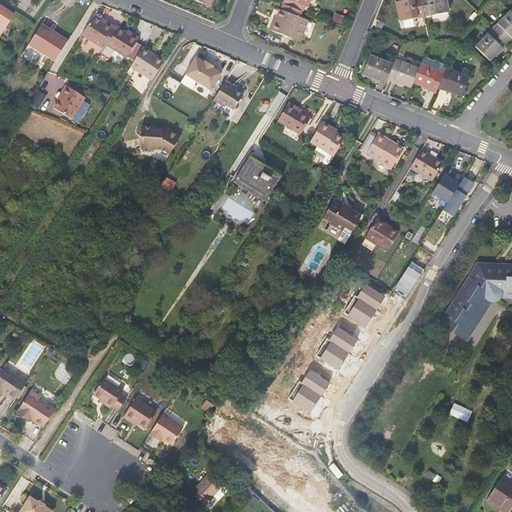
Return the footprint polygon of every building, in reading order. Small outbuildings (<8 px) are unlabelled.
[(424,17),(420,0),(405,0),(395,2),(400,22),(402,21),(402,25),(405,27),(413,25),(415,23),(414,19),(424,17)] [(449,11),(446,0),(420,0),(424,17),(449,11)] [(283,4),(280,10),(302,18),(304,12),(283,4)] [(0,35),(15,15),(0,5),(0,35)] [(280,10),(279,10),(271,31),(300,42),(308,20),(302,18),(280,10)] [(511,12),(510,11),(493,29),(507,43),(511,38),(511,12)] [(81,35),(95,44),(108,23),(105,21),(104,23),(93,17),(81,35)] [(113,26),(108,23),(95,44),(101,47),(113,26)] [(55,61),(67,41),(56,34),(54,36),(40,27),(29,44),(55,61)] [(107,45),(126,57),(138,38),(131,33),(130,35),(118,28),(107,45)] [(493,29),(475,47),(490,61),(507,43),(493,29)] [(151,52),(143,47),(127,73),(132,76),(129,80),(145,90),(162,63),(149,55),(151,52)] [(185,54),(173,75),(181,80),(194,59),(185,54)] [(393,65),(370,55),(362,75),(385,84),(387,79),(393,65)] [(446,67),(447,65),(424,56),(419,69),(413,83),(436,92),(438,87),(446,67)] [(204,62),(196,57),(185,74),(181,82),(206,97),(211,90),(221,73),(213,68),(214,66),(205,61),(204,62)] [(393,65),(387,79),(411,88),(413,83),(419,69),(395,60),(393,65)] [(469,77),(446,67),(438,87),(461,97),(469,77)] [(225,106),(226,105),(234,109),(243,95),(235,91),(236,89),(225,82),(214,99),(225,106)] [(71,119),(85,97),(66,86),(61,94),(63,95),(54,108),(71,119)] [(39,108),(46,95),(39,91),(32,103),(39,108)] [(278,121),(301,134),(310,118),(295,109),(296,108),(288,103),(278,121)] [(307,147),(331,162),(344,138),(330,129),(330,128),(322,123),(307,147)] [(154,127),(141,126),(139,147),(142,151),(150,151),(154,149),(161,150),(169,155),(181,136),(168,129),(163,128),(162,131),(156,130),(154,127)] [(377,136),(370,132),(359,150),(391,169),(404,149),(391,141),(390,142),(378,135),(377,136)] [(443,163),(421,149),(410,168),(432,181),(443,163)] [(281,176),(249,157),(233,183),(265,202),(281,176)] [(447,203),(442,210),(454,217),(475,182),(465,176),(461,183),(444,173),(432,194),(447,203)] [(350,234),(361,216),(342,204),(340,206),(333,202),(324,216),(332,221),(330,224),(343,231),(343,230),(350,234)] [(376,245),(386,251),(398,232),(385,224),(377,219),(376,222),(361,244),(372,251),(376,245)] [(440,321),(464,336),(487,300),(488,301),(489,301),(489,302),(490,302),(491,302),(492,302),(493,302),(494,302),(495,302),(496,302),(497,301),(498,301),(499,300),(500,299),(501,298),(501,297),(501,296),(502,296),(502,295),(511,295),(511,264),(502,264),(501,267),(479,266),(459,297),(457,295),(440,321)] [(487,300),(464,336),(468,339),(492,302),(491,302),(490,302),(489,302),(489,301),(488,301),(487,300)] [(27,383),(4,368),(0,374),(0,395),(2,392),(15,400),(27,383)] [(123,391),(104,378),(93,395),(105,403),(104,404),(111,409),(112,407),(119,411),(127,399),(121,395),(123,391)] [(43,428),(55,410),(38,399),(38,395),(34,393),(30,393),(16,413),(26,419),(27,417),(43,428)] [(157,412),(136,399),(123,418),(131,423),(133,421),(146,429),(157,412)] [(183,428),(162,415),(149,435),(156,439),(158,436),(172,445),(183,428)] [(277,452),(287,457),(289,453),(285,451),(288,445),(282,442),(277,452)] [(224,484),(211,472),(192,493),(205,506),(213,497),(212,496),(224,484)] [(249,487),(276,511),(297,511),(258,476),(249,487)] [(508,511),(511,507),(511,482),(503,476),(486,500),(501,510),(499,511),(508,511)] [(52,511),(53,511),(44,506),(45,505),(39,501),(38,502),(30,497),(19,511),(52,511)]
